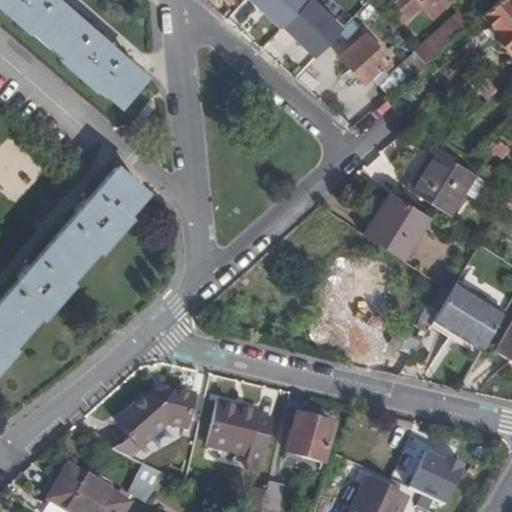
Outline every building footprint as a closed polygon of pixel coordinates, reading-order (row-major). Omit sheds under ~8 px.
[(95,84),(118,104),(142,76),(108,46),(110,44),(100,35),(98,37),(54,0),(0,0),(0,7),(26,30),(29,27),(61,55),(59,59),(92,87),(95,84)] [(339,21),(319,0),(264,0),(251,13),(300,56),(339,21)] [(450,0),(391,0),(403,13),(399,17),(403,22),(422,5),(432,17),(450,0)] [(508,50),(511,46),(511,2),(510,0),(494,0),(480,13),(496,30),(493,33),(508,50)] [(471,22),(460,10),(429,38),(440,50),(471,22)] [(390,59),(364,32),(338,57),(363,83),(380,68),(384,72),(393,64),(389,60),(390,59)] [(425,63),(440,50),(429,38),(414,52),(425,63)] [(414,52),(378,84),(389,95),(425,63),(414,52)] [(314,58),(297,78),(312,90),(329,71),(314,58)] [(509,150),(492,135),(472,156),(492,169),(509,150)] [(464,192),(475,175),(432,148),(407,188),(449,215),(464,192)] [(144,191),(116,167),(86,201),(83,199),(75,209),(77,211),(28,267),(26,265),(17,275),(19,277),(0,299),(0,362),(13,348),(9,346),(37,313),(41,316),(69,283),(66,280),(95,247),(98,250),(127,217),(124,214),(144,191)] [(474,198),(484,180),(475,175),(464,192),(474,198)] [(429,217),(390,193),(364,234),(403,259),(429,217)] [(363,318),(392,271),(377,263),(369,277),(349,265),(332,292),(344,299),(341,305),(363,318)] [(439,310),(434,319),(482,349),(490,335),(504,312),(456,282),(452,290),(439,310)] [(332,292),(329,297),(341,305),(344,299),(332,292)] [(439,310),(430,304),(408,338),(419,343),(434,319),(439,310)] [(511,322),(495,351),(511,360),(511,322)] [(408,338),(395,331),(389,342),(401,349),(395,359),(379,355),(375,370),(398,376),(419,343),(408,338)] [(144,398),(116,422),(139,447),(166,423),(185,427),(192,395),(173,390),(144,398)] [(259,411),(216,401),(205,446),(248,456),(245,468),(259,471),(271,419),(258,416),(259,411)] [(333,424),(296,414),(285,452),(323,463),(333,424)] [(393,477),(408,483),(421,446),(407,441),(393,477)] [(408,490),(447,502),(461,459),(421,447),(408,490)] [(143,500),(159,473),(142,463),(126,490),(143,500)] [(82,474),(67,466),(47,499),(68,511),(122,511),(128,503),(108,490),(82,474)] [(86,468),(82,474),(108,490),(112,483),(86,468)] [(277,511),(284,485),(268,481),(266,491),(265,496),(261,511),(277,511)] [(399,511),(405,499),(364,481),(349,511),(399,511)] [(261,511),(265,496),(254,494),(249,511),(261,511)]
